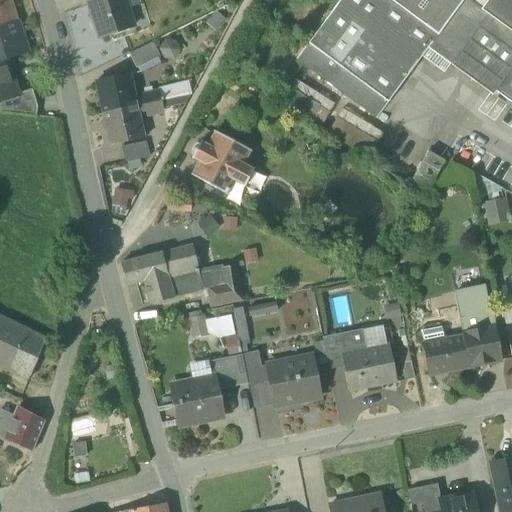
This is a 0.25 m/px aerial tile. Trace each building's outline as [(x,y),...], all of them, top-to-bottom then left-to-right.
[(0,0),(0,25),(17,21),(11,0),(0,0)] [(95,0),(88,3),(100,37),(133,27),(127,9),(124,0),(95,0)] [(137,0),(124,0),(127,9),(139,5),(137,0)] [(427,47),(449,64),(486,14),(468,0),(339,0),(296,60),(376,118),(421,56),(427,47)] [(511,0),(468,0),(486,14),(511,31),(511,0)] [(226,20),(215,12),(206,24),(217,32),(226,20)] [(511,71),(511,31),(486,14),(449,64),(494,97),(498,92),(511,71)] [(29,51),(17,21),(0,25),(0,60),(5,59),(29,51)] [(130,53),(137,68),(159,57),(152,43),(130,53)] [(427,47),(421,56),(443,73),(449,64),(427,47)] [(11,81),(5,59),(0,60),(0,99),(2,100),(3,100),(18,95),(18,93),(14,82),(13,81),(11,81)] [(511,71),(498,92),(511,101),(511,71)] [(95,82),(103,114),(137,106),(136,100),(130,74),(95,82)] [(335,103),(295,79),(282,101),(323,124),(335,103)] [(159,91),(161,101),(189,95),(191,93),(188,82),(158,88),(159,91)] [(0,112),(36,116),(38,107),(32,89),(18,93),(18,95),(3,100),(2,100),(0,112)] [(136,100),(137,106),(161,101),(159,91),(142,94),(143,98),(136,100)] [(161,101),(163,109),(186,103),(189,95),(161,101)] [(163,109),(161,101),(137,106),(138,112),(146,111),(147,115),(163,111),(163,109)] [(138,112),(137,106),(103,114),(110,146),(144,138),(138,112)] [(384,133),(342,108),(328,132),(370,157),(384,133)] [(192,176),(227,195),(234,181),(245,186),(253,170),(243,165),(251,151),(215,132),(208,146),(200,142),(192,158),(199,162),(192,176)] [(122,147),(126,162),(139,159),(149,157),(145,142),(122,147)] [(431,192),(447,160),(429,151),(413,183),(431,192)] [(139,159),(126,162),(128,171),(142,168),(139,159)] [(134,192),(115,189),(111,213),(125,215),(127,199),(132,200),(134,192)] [(511,220),(508,198),(485,203),(490,227),(511,222),(511,220)] [(166,211),(190,213),(191,205),(187,200),(167,199),(166,211)] [(210,215),(198,226),(208,238),(220,227),(210,215)] [(152,255),(159,282),(171,279),(199,272),(192,245),(152,255)] [(143,281),(147,297),(161,293),(159,282),(152,255),(120,263),(126,286),(143,281)] [(235,265),(222,268),(225,284),(238,281),(235,265)] [(207,288),(225,284),(222,268),(199,272),(203,289),(207,288)] [(199,272),(171,279),(175,297),(203,290),(203,289),(199,272)] [(176,298),(175,297),(171,279),(159,282),(161,293),(147,297),(149,305),(176,298)] [(242,300),(238,281),(225,284),(207,288),(211,307),(242,300)] [(454,293),(462,332),(493,325),(485,287),(454,293)] [(511,323),(511,297),(511,295),(499,297),(504,325),(511,323)] [(278,303),(248,307),(250,316),(279,312),(278,303)] [(399,303),(384,306),(387,320),(402,317),(399,303)] [(244,307),(233,309),(242,352),(253,350),(244,307)] [(206,315),(188,319),(193,340),(211,336),(206,315)] [(0,365),(29,379),(45,340),(28,332),(28,331),(0,317),(0,365)] [(384,325),(364,329),(368,351),(389,347),(384,325)] [(464,335),(471,367),(500,361),(493,325),(462,332),(463,335),(464,335)] [(421,331),(423,343),(444,339),(441,327),(421,331)] [(323,341),(324,347),(341,344),(343,356),(368,351),(364,329),(322,337),(323,341)] [(463,335),(444,339),(423,343),(429,371),(447,367),(448,371),(471,367),(464,335),(463,335)] [(324,347),(323,341),(313,343),(316,360),(326,357),(324,347)] [(326,357),(329,369),(344,366),(343,356),(341,344),(324,347),(326,357)] [(344,366),(350,391),(396,382),(389,347),(368,351),(343,356),(344,366)] [(408,347),(399,349),(405,379),(414,377),(408,347)] [(258,352),(242,355),(248,384),(264,381),(258,352)] [(216,390),(248,384),(242,355),(209,362),(212,382),(214,381),(216,390)] [(275,405),(275,407),(276,407),(276,405),(298,400),(298,402),(319,398),(311,357),(293,360),(294,362),(267,368),(270,380),(275,405)] [(194,365),(198,384),(212,382),(209,362),(194,365)] [(270,380),(264,381),(248,384),(253,409),(275,405),(270,380)] [(175,389),(182,425),(202,421),(201,419),(221,415),(216,390),(214,381),(212,382),(198,384),(175,389)] [(5,440),(32,451),(44,421),(40,419),(19,407),(15,416),(5,440)] [(0,414),(0,437),(5,440),(15,416),(2,411),(0,414)] [(87,441),(73,443),(75,457),(89,456),(87,441)] [(511,459),(491,464),(500,511),(505,511),(511,510),(511,459)] [(436,484),(408,490),(411,505),(423,503),(424,511),(432,511),(441,510),(439,500),(436,484)] [(441,510),(441,511),(476,511),(473,493),(439,500),(441,510)] [(383,511),(380,496),(349,502),(348,501),(329,505),(330,511),(383,511)] [(167,511),(165,503),(129,510),(129,511),(167,511)]
